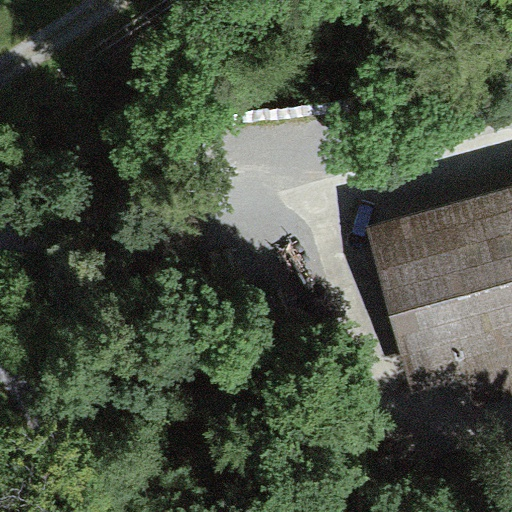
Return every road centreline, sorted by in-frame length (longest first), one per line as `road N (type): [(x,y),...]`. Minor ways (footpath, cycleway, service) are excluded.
road 1 (track): [(0,211),(217,180),(511,98)]
road 2 (unclassified): [(0,320),(100,511)]
road 3 (track): [(0,78),(120,0)]
